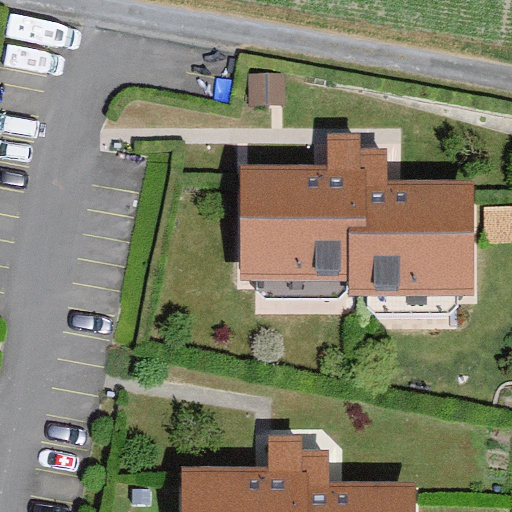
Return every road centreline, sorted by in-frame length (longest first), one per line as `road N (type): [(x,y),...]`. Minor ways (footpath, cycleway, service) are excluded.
road 1 (track): [(11,0),(511,91)]
road 2 (residential): [(0,500),(94,15)]
